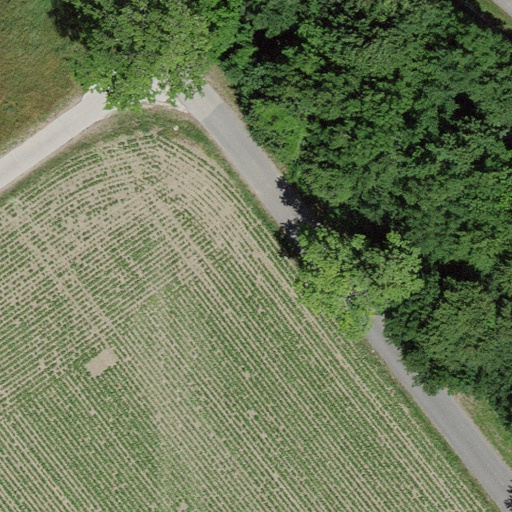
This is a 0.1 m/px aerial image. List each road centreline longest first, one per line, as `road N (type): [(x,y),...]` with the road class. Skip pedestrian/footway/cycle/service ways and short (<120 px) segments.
road 1 (track): [(117,0),(511,501)]
road 2 (track): [(0,175),(164,58)]
